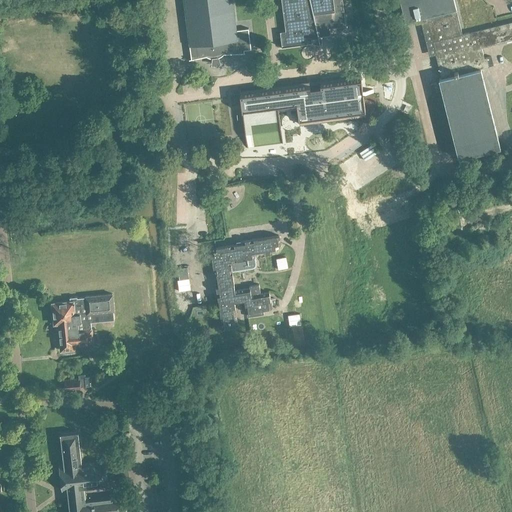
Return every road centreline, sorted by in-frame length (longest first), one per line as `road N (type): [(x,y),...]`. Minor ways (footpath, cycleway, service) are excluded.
road 1 (unclassified): [(154,86),(171,85),(171,97),(215,91),(220,79),(373,59),(376,122),(321,161)]
road 2 (unclassified): [(22,405),(0,201)]
road 3 (unclassified): [(0,155),(46,144),(154,86)]
road 4 (unclassified): [(140,511),(131,416),(87,397)]
road 5 (unclassified): [(198,301),(188,162)]
road 6 (unclassified): [(321,161),(188,162)]
